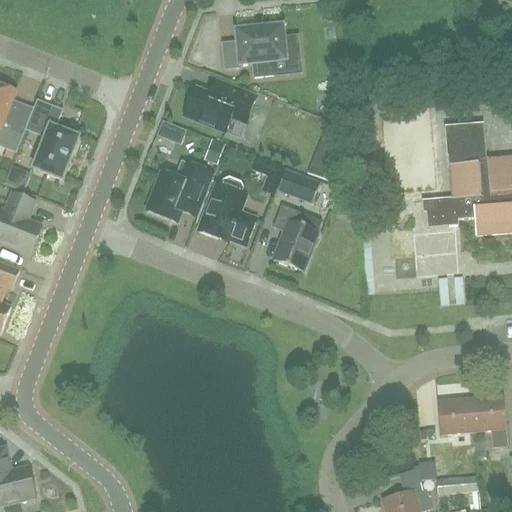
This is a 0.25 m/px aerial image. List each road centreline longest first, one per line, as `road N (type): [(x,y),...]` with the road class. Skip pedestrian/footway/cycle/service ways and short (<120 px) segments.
road 1 (residential): [(399,379),(311,319),(86,230)]
road 2 (residential): [(24,397),(86,230)]
road 3 (residential): [(337,511),(332,460),(399,379)]
road 4 (residential): [(122,511),(109,482),(32,423),(24,397)]
road 5 (residential): [(136,100),(0,46)]
road 6 (residential): [(86,230),(136,100)]
